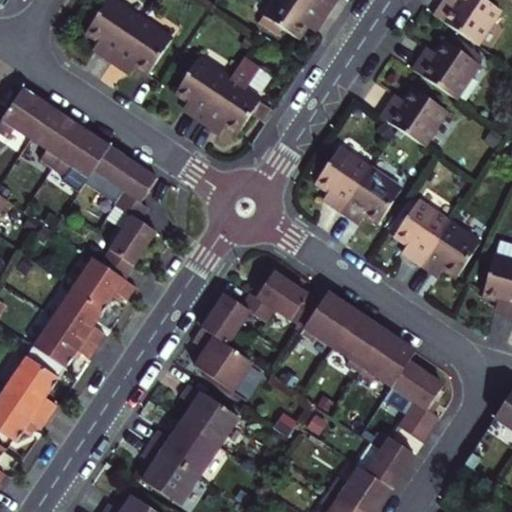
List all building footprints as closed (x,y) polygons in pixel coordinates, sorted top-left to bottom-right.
[(141,19),(112,0),(108,0),(85,34),(98,42),(96,47),(101,51),(98,54),(111,63),(141,19)] [(328,14),(306,0),(273,0),(263,16),(264,16),(259,23),(278,36),(283,29),(300,41),(308,29),(312,31),(315,26),(319,28),(328,14)] [(306,0),(328,14),(336,2),(332,0),(306,0)] [(433,16),(477,45),(499,11),(481,0),(454,0),(449,0),(445,5),(442,2),(433,16)] [(171,39),(141,19),(111,63),(124,71),(126,67),(132,71),(134,67),(147,76),(171,39)] [(412,71),(456,100),(478,67),(470,62),(474,56),(453,42),(450,48),(442,43),(433,55),(430,53),(424,60),(421,58),(412,71)] [(426,50),(421,58),(424,60),(430,53),(426,50)] [(230,79),(198,57),(174,93),(187,102),(185,106),(190,110),(188,114),(201,123),(230,79)] [(244,58),(230,79),(201,123),(213,131),(215,127),(221,131),(223,127),(236,136),(250,115),(259,102),(260,99),(245,89),(259,68),(244,58)] [(382,117),(425,146),(447,113),(411,88),(403,101),(399,98),(393,107),(390,104),(382,117)] [(22,90),(0,122),(0,136),(6,140),(12,130),(29,142),(51,109),(22,90)] [(393,107),(399,98),(396,96),(390,104),(393,107)] [(259,102),(250,115),(261,122),(270,109),(259,102)] [(39,163),(52,171),(80,129),(51,109),(29,142),(46,153),(39,163)] [(80,129),(52,171),(64,180),(71,170),(87,181),(93,173),(109,148),(80,129)] [(370,168),(339,147),(315,181),(327,190),(325,194),(330,198),(328,201),(341,210),(357,187),(370,168)] [(156,180),(109,148),(93,173),(123,193),(139,204),(156,180)] [(401,189),(370,168),(357,187),(341,210),(353,218),(356,214),(361,219),(363,215),(377,224),(401,189)] [(122,230),(107,251),(133,268),(156,234),(139,223),(147,210),(139,204),(123,193),(105,219),(122,230)] [(407,245),(404,249),(409,253),(407,257),(419,265),(444,229),(449,221),(418,201),(393,236),(407,245)] [(444,229),(419,265),(432,274),(435,270),(440,274),(443,270),(455,278),(480,243),(449,221),(444,229)] [(107,251),(99,263),(124,280),(133,268),(107,251)] [(498,299),(497,303),(503,305),(502,310),(511,313),(511,258),(495,253),(483,295),(498,299)] [(99,263),(93,259),(72,288),(105,311),(116,293),(127,301),(136,288),(124,280),(99,263)] [(435,270),(432,274),(437,278),(440,274),(435,270)] [(272,274),(255,299),(274,312),(303,331),(319,306),(272,274)] [(72,288),(52,318),(95,347),(104,335),(93,327),(105,311),(72,288)] [(200,331),(225,348),(248,314),(265,325),(274,312),(255,299),(249,295),(240,308),(223,297),(200,331)] [(317,338),(333,349),(356,315),(326,295),(319,306),(303,331),(300,335),(313,343),(317,338)] [(359,374),(386,335),(356,315),(333,349),(350,360),(346,365),(359,374)] [(52,318),(32,348),(65,370),(77,352),(87,359),(95,347),(52,318)] [(225,348),(200,331),(191,343),(203,351),(193,368),(231,393),(250,365),(225,348)] [(393,390),(409,366),(416,355),(386,335),(359,374),(372,382),(376,377),(393,390)] [(4,389),(47,419),(56,407),(45,399),(58,379),(26,358),(4,389)] [(444,390),(409,366),(393,390),(383,403),(405,418),(430,434),(439,420),(428,413),(444,390)] [(192,408),(180,425),(218,450),(237,421),(188,387),(179,399),(192,408)] [(4,389),(0,395),(0,433),(15,443),(28,424),(39,432),(47,419),(4,389)] [(511,430),(511,391),(494,419),(511,430)] [(405,418),(397,430),(422,446),(428,437),(430,434),(405,418)] [(218,450),(180,425),(169,442),(156,433),(148,446),(198,480),(218,450)] [(382,453),(389,441),(379,434),(371,446),(382,453)] [(367,476),(391,492),(415,458),(389,441),(382,453),(367,476)] [(198,480),(148,446),(140,458),(152,466),(141,483),(179,508),(198,480)] [(367,476),(382,453),(371,446),(356,468),(358,469),(367,476)] [(377,511),(391,492),(367,476),(358,469),(348,485),(338,478),(329,492),(358,511),(377,511)] [(329,511),(358,511),(329,492),(320,505),(329,511)] [(116,511),(108,506),(103,511),(154,511),(132,497),(121,511),(116,511)]
